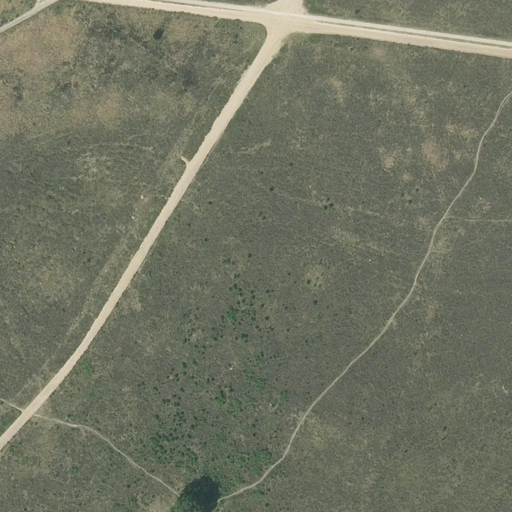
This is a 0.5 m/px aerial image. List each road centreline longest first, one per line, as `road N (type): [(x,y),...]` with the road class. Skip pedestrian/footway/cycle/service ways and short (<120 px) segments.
road 1 (track): [(293,0),(104,314),(0,444)]
road 2 (track): [(109,0),(511,53)]
